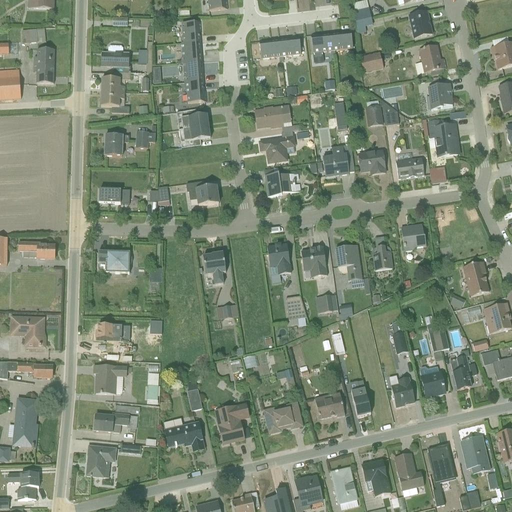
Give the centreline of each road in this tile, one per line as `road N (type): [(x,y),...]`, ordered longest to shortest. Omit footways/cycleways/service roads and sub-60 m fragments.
road 1 (residential): [(81,511),(511,409)]
road 2 (residential): [(56,511),(72,230)]
road 3 (residential): [(455,9),(485,172),(475,196)]
road 4 (residential): [(72,230),(247,228)]
road 5 (residential): [(72,230),(75,104)]
